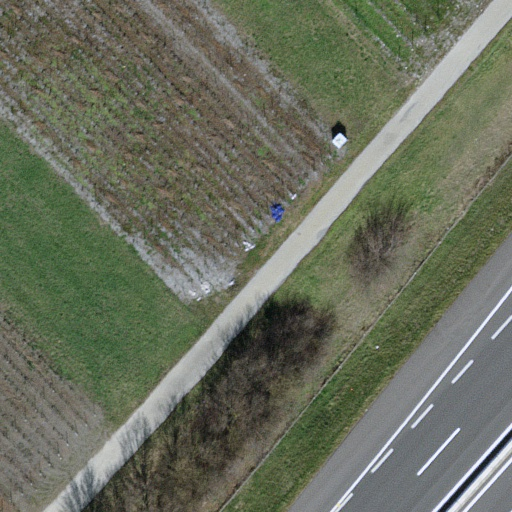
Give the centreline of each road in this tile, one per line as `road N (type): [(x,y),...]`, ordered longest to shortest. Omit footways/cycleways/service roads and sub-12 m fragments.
road 1 (track): [(511,7),(62,511)]
road 2 (motorway): [(511,367),(382,511)]
